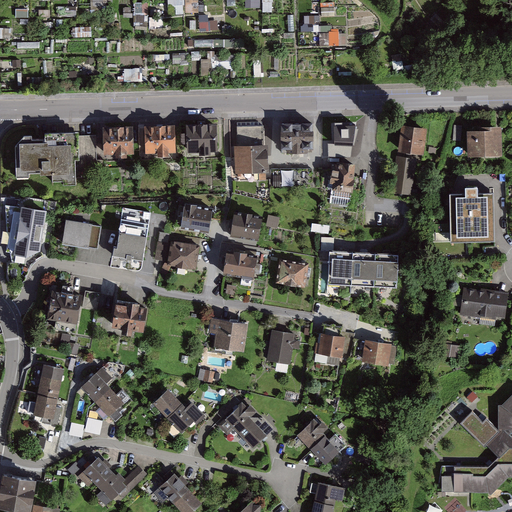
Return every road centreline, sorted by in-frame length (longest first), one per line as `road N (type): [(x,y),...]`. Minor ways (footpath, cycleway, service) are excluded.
road 1 (tertiary): [(0,109),(511,95)]
road 2 (residential): [(378,329),(157,290),(61,264),(37,270),(26,299),(5,311)]
road 3 (residential): [(0,449),(39,465),(81,445),(118,443),(287,477)]
